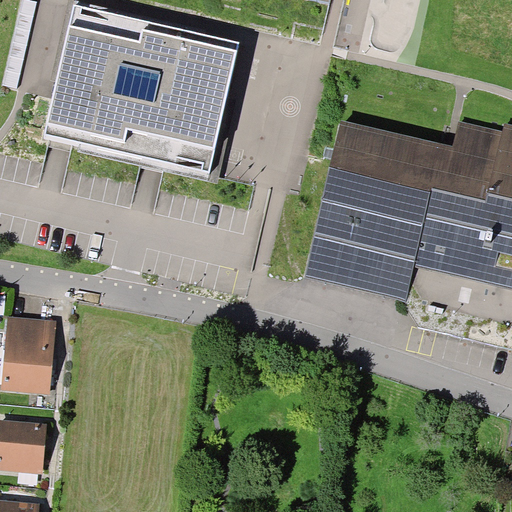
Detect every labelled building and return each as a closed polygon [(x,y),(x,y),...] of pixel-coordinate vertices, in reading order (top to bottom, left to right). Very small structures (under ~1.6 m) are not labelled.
[(233,53),(76,17),(48,137),(205,173),(233,53)] [(511,130),(502,129),(500,137),(462,128),(457,149),(478,154),(476,161),(458,156),(459,153),(456,153),(456,156),(439,152),(439,149),(437,148),(436,151),(419,147),(420,144),(417,144),(417,147),(400,143),(400,140),(398,139),(397,142),(380,138),(381,135),(378,135),(378,138),(361,134),(361,131),(359,130),(358,133),(339,129),(303,279),(323,284),(323,287),(325,287),(326,285),(343,288),(342,291),(345,292),(345,289),(362,293),(362,296),(364,296),(365,294),(382,298),(381,300),(383,301),(384,298),(404,303),(413,265),(429,269),(429,272),(431,272),(432,269),(449,273),(448,276),(451,277),(451,274),(468,278),(468,281),(470,281),(471,278),(488,282),(487,285),(489,286),(490,283),(507,287),(507,290),(509,290),(510,288),(511,288),(511,130)] [(6,347),(21,348),(23,323),(9,322),(6,347)] [(37,325),(23,323),(21,348),(35,350),(37,325)] [(37,325),(35,350),(49,351),(51,326),(37,325)] [(35,350),(21,348),(6,347),(4,347),(1,387),(47,391),(51,351),(49,351),(35,350)] [(0,467),(40,471),(43,431),(0,426),(0,467)]
